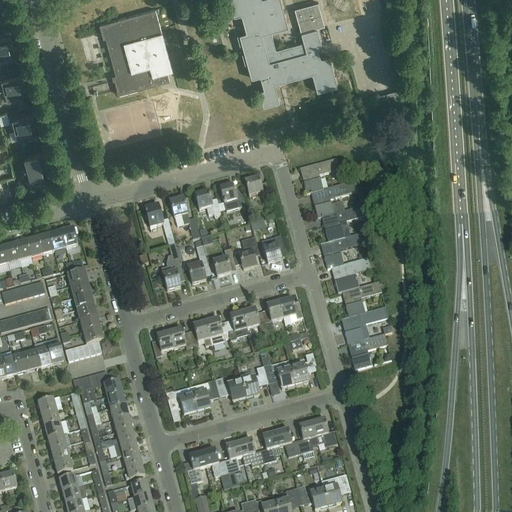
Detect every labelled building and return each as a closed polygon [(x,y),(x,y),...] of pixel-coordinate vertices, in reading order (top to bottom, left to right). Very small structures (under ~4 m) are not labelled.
[(257,0),(258,0),(227,0),(229,4),(231,4),(232,8),(236,7),(238,16),(242,15),(246,33),(238,36),(240,46),(242,45),(245,54),(242,54),(245,65),(247,64),(272,58),(257,0)] [(299,77),(312,74),(317,92),(338,87),(330,57),(321,59),(317,46),(322,45),(318,29),(301,33),(304,44),(276,51),(271,33),(289,28),(281,0),(258,0),(257,0),(272,58),(247,64),(251,79),(260,77),(264,90),(259,91),(264,107),(280,102),(275,83),(293,79),(295,83),(300,81),(299,77)] [(156,10),(134,16),(100,26),(104,40),(106,39),(116,76),(117,80),(115,81),(119,95),(170,81),(167,72),(172,71),(156,10)] [(15,48),(11,35),(5,37),(4,33),(0,34),(0,62),(13,59),(10,49),(15,48)] [(26,87),(24,80),(22,74),(16,76),(15,73),(0,77),(1,80),(0,80),(0,91),(4,91),(7,103),(17,100),(19,109),(25,107),(22,99),(24,98),(21,88),(26,87)] [(36,127),(33,114),(27,116),(26,112),(11,116),(18,142),(35,137),(32,128),(36,127)] [(7,119),(0,120),(0,132),(10,130),(7,119)] [(49,174),(46,162),(43,152),(25,157),(33,186),(48,181),(46,175),(49,174)] [(319,177),(339,172),(336,161),(299,171),(306,196),(310,195),(323,192),(319,177)] [(269,199),(266,185),(260,187),(258,179),(244,183),(249,199),(262,195),(263,200),(269,199)] [(329,201),(358,193),(355,183),(323,192),(310,195),(317,220),(321,219),(343,213),(341,204),(331,207),(329,201)] [(240,190),(234,191),(233,186),(219,190),(226,214),(245,208),(240,190)] [(215,221),(221,219),(216,201),(211,202),(208,193),(195,197),(199,213),(207,210),(209,218),(214,216),(215,221)] [(189,222),(183,200),(170,204),(175,220),(182,218),(184,227),(189,226),(193,241),(200,240),(194,220),(189,222)] [(167,240),(173,238),(168,221),(163,222),(158,207),(152,209),(151,207),(144,209),(145,210),(144,211),(145,215),(146,221),(147,221),(150,230),(163,226),(167,240)] [(340,225),(368,217),(365,207),(343,213),(321,219),(328,244),(344,239),(340,225)] [(77,247),(72,230),(61,233),(65,250),(77,247)] [(65,250),(61,233),(49,236),(54,254),(65,250)] [(54,254),(49,236),(38,240),(42,257),(54,254)] [(339,252),(360,246),(357,236),(344,239),(328,244),(320,246),(327,272),(331,271),(343,267),(339,252)] [(278,256),(284,255),(280,238),(261,243),(267,265),(280,262),(278,256)] [(42,257),(38,240),(26,243),(31,260),(42,257)] [(257,253),(254,240),(241,244),(245,256),(239,258),(242,268),(243,272),(255,269),(252,255),(257,253)] [(31,260),(26,243),(14,246),(19,263),(31,260)] [(19,263),(14,246),(3,249),(8,266),(19,263)] [(180,290),(178,281),(175,273),(181,272),(175,249),(169,251),(171,258),(170,258),(166,265),(167,269),(161,271),(167,293),(180,290)] [(201,269),(202,269),(207,268),(202,249),(196,250),(199,264),(187,268),(187,270),(192,287),(205,283),(201,269)] [(235,270),(232,260),(230,252),(224,254),(226,260),(212,264),(217,280),(230,276),(229,271),(235,270)] [(148,264),(147,258),(146,257),(145,257),(140,258),(140,259),(139,260),(141,266),(142,267),(143,267),(148,266),(148,265),(148,264)] [(242,268),(239,258),(232,260),(235,270),(242,268)] [(355,275),(370,270),(367,260),(343,267),(331,271),(338,296),(341,294),(353,291),(359,289),(355,275)] [(67,277),(70,289),(87,284),(84,273),(67,277)] [(90,296),(87,284),(70,289),(73,301),(90,296)] [(360,300),(381,294),(378,284),(359,289),(353,291),(341,294),(348,319),(365,315),(360,300)] [(42,285),(36,286),(39,298),(45,296),(42,285)] [(39,298),(36,286),(30,288),(33,299),(39,298)] [(33,299),(30,288),(25,289),(28,301),(33,299)] [(28,301),(25,289),(19,291),(22,302),(28,301)] [(22,302),(19,291),(13,292),(16,304),(22,302)] [(16,304),(13,292),(7,294),(10,305),(16,304)] [(10,305),(7,294),(1,296),(5,307),(10,305)] [(94,307),(90,296),(73,301),(76,312),(94,307)] [(302,320),(298,305),(292,306),(291,301),(278,304),(283,321),(284,327),(291,325),(289,319),(295,317),(296,321),(302,320)] [(283,321),(278,304),(265,307),(267,313),(261,315),(266,332),(267,337),(274,335),(271,324),(283,321)] [(97,319),(94,307),(76,312),(80,324),(97,319)] [(360,328),(380,322),(388,320),(385,309),(365,315),(348,319),(341,322),(347,347),(364,342),(360,328)] [(52,322),(49,311),(43,312),(46,324),(52,322)] [(266,332),(261,315),(256,316),(254,311),(242,314),(247,331),(259,328),(261,339),(267,337),(266,332)] [(46,324),(43,312),(37,314),(40,325),(46,324)] [(40,325),(37,314),(31,315),(35,327),(40,325)] [(247,331),(242,314),(229,318),(231,323),(225,325),(227,332),(230,340),(231,343),(236,342),(236,340),(248,337),(247,331)] [(35,327),(31,315),(26,317),(29,328),(35,327)] [(29,328),(26,317),(20,318),(23,330),(29,328)] [(23,330),(20,318),(14,320),(17,332),(23,330)] [(100,331),(97,319),(80,324),(83,335),(100,331)] [(17,332),(14,320),(9,321),(12,333),(17,332)] [(12,333),(9,321),(3,323),(6,335),(12,333)] [(227,332),(225,325),(219,326),(218,321),(205,324),(212,347),(224,344),(224,341),(230,340),(227,332)] [(212,347),(205,324),(193,328),(194,333),(188,335),(193,350),(199,348),(198,344),(204,343),(205,349),(212,347)] [(104,343),(100,331),(83,335),(86,347),(87,347),(93,346),(99,344),(104,343)] [(193,350),(188,335),(182,336),(181,331),(168,334),(173,351),(185,348),(186,352),(193,350)] [(173,351),(168,334),(156,338),(157,343),(152,345),(156,360),(162,359),(161,354),(173,351)] [(366,352),(387,346),(384,336),(364,342),(347,347),(354,372),(371,368),(366,352)] [(45,344),(47,350),(52,367),(63,364),(57,341),(45,344)] [(52,367),(47,350),(45,344),(34,347),(35,353),(40,370),(52,367)] [(102,355),(99,344),(93,346),(96,357),(102,355)] [(96,357),(93,346),(87,347),(90,359),(96,357)] [(90,359),(87,347),(86,347),(82,348),(85,360),(90,359)] [(85,360),(82,348),(76,350),(79,362),(85,360)] [(79,362),(76,350),(70,352),(74,363),(79,362)] [(74,363),(70,352),(65,353),(68,365),(74,363)] [(40,370),(35,353),(24,356),(29,374),(40,370)] [(29,374),(24,356),(13,359),(17,377),(29,374)] [(308,384),(307,380),(306,376),(317,373),(313,359),(312,359),(312,356),(305,358),(307,365),(290,370),(295,387),(308,384)] [(17,377),(13,359),(1,363),(6,380),(17,377)] [(266,359),(261,361),(264,370),(271,368),(270,366),(268,365),(266,359)] [(295,387),(290,370),(272,374),(271,368),(264,370),(268,387),(279,384),(281,391),(295,387)] [(257,390),(268,387),(264,370),(256,372),(258,378),(241,383),(246,401),(259,397),(257,390)] [(110,385),(107,374),(101,376),(104,387),(110,385)] [(104,387),(101,376),(95,377),(98,389),(103,387),(104,387)] [(98,389),(95,377),(90,379),(93,390),(98,389)] [(93,390),(90,379),(84,380),(87,392),(93,390)] [(87,392),(84,380),(78,382),(82,394),(86,392),(87,392)] [(246,401),(241,383),(224,388),(222,381),(214,383),(219,400),(231,397),(233,405),(246,401)] [(82,394),(78,382),(73,383),(76,395),(80,394),(82,394)] [(110,385),(104,387),(103,387),(107,399),(122,395),(119,383),(110,385)] [(210,411),(209,408),(208,403),(219,400),(214,383),(190,390),(197,415),(210,411)] [(197,415),(190,390),(166,396),(170,414),(181,411),(184,418),(197,415)] [(86,392),(82,394),(80,394),(83,406),(89,404),(86,392)] [(79,407),(76,395),(70,397),(73,408),(79,407)] [(125,407),(122,395),(107,399),(110,411),(125,407)] [(62,412),(59,400),(53,401),(38,405),(41,417),(56,413),(62,412)] [(92,416),(89,404),(83,406),(86,418),(92,416)] [(83,418),(79,407),(73,408),(77,420),(83,418)] [(128,419),(125,407),(110,411),(113,423),(128,419)] [(60,425),(56,413),(41,417),(44,429),(60,425)] [(95,428),(92,416),(86,418),(90,430),(95,428)] [(86,431),(83,418),(77,420),(80,432),(86,431)] [(132,431),(128,419),(113,423),(116,435),(132,431)] [(324,421),(311,424),(315,438),(321,437),(324,449),(337,446),(333,433),(327,435),(324,421)] [(315,438),(311,424),(299,428),(302,442),(297,444),(300,456),(312,452),(311,448),(317,446),(315,438)] [(63,437),(60,425),(44,429),(47,441),(63,437)] [(99,439),(95,428),(90,430),(93,441),(99,439)] [(89,442),(86,431),(80,432),(83,444),(89,442)] [(135,442),(132,431),(116,435),(118,442),(112,443),(113,448),(114,448),(135,442)] [(287,431),(275,434),(278,448),(284,447),(287,459),(300,456),(297,444),(291,445),(287,431)] [(278,448),(275,434),(262,438),(265,452),(260,453),(264,466),(275,462),(272,450),(278,448)] [(66,448),(63,437),(47,441),(51,453),(66,448)] [(102,451),(99,439),(93,441),(96,453),(102,451)] [(251,441),(240,444),(238,444),(240,451),(241,458),(243,466),(249,464),(251,469),(264,466),(260,453),(254,455),(251,441)] [(92,454),(89,442),(83,444),(86,456),(92,454)] [(138,454),(135,442),(114,448),(117,460),(123,458),(138,454)] [(240,451),(238,444),(226,448),(230,462),(223,463),(227,476),(239,472),(235,460),(241,458),(240,451)] [(69,460),(66,449),(66,448),(51,453),(54,464),(69,460)] [(105,463),(102,451),(96,453),(99,465),(105,463)] [(218,465),(214,451),(201,455),(205,468),(211,467),(214,479),(227,476),(223,463),(218,465)] [(96,466),(92,454),(86,456),(90,468),(96,466)] [(141,466),(138,454),(123,458),(126,470),(141,466)] [(205,468),(201,455),(189,458),(193,472),(187,473),(192,491),(197,489),(196,484),(202,482),(199,470),(205,468)] [(72,472),(69,460),(54,464),(57,477),(72,472)] [(108,475),(105,463),(99,465),(102,477),(108,475)] [(145,478),(141,466),(126,470),(128,477),(125,478),(126,483),(129,482),(145,478)] [(97,472),(91,473),(95,486),(101,484),(97,472)] [(16,490),(12,475),(0,478),(4,493),(16,490)] [(112,487),(108,475),(102,477),(106,489),(112,487)] [(341,505),(340,502),(339,498),(350,495),(345,477),(321,484),(323,491),(328,509),(341,505)] [(77,490),(74,478),(59,482),(62,494),(77,490)] [(104,496),(101,484),(95,486),(98,497),(104,496)] [(149,496),(146,484),(131,488),(134,500),(149,496)] [(83,488),(77,490),(62,494),(65,506),(81,502),(87,500),(83,488)] [(317,511),(328,509),(323,491),(306,496),(304,489),(296,491),(301,508),(313,505),(314,511),(317,511)] [(290,511),(295,510),(301,508),(296,491),(285,494),(287,501),(274,504),(276,511),(290,511)] [(116,505),(113,493),(107,495),(111,507),(116,505)] [(107,507),(104,496),(98,497),(101,509),(107,507)] [(153,508),(149,496),(134,500),(136,505),(132,506),(133,511),(137,511),(153,508)] [(206,511),(203,499),(194,501),(197,511),(206,511)] [(83,511),(81,502),(65,506),(66,511),(83,511)] [(276,511),(274,504),(263,507),(261,503),(256,504),(255,502),(248,504),(249,511),(276,511)]
